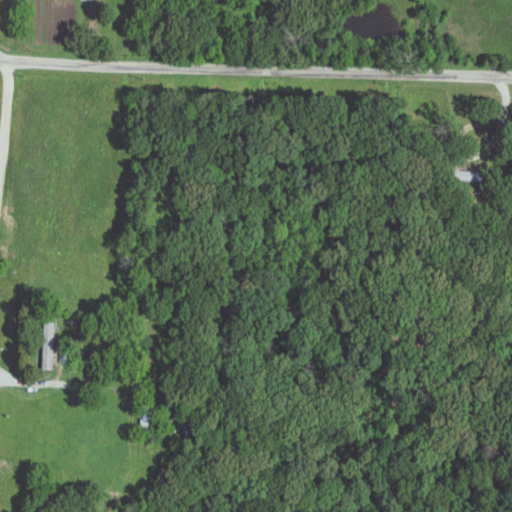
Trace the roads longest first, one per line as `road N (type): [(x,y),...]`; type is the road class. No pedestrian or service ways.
road 1 (residential): [(511,77),(0,61)]
road 2 (residential): [(0,63),(13,82),(0,226)]
